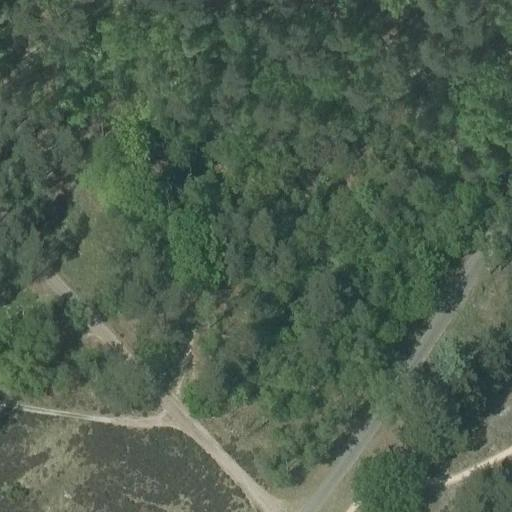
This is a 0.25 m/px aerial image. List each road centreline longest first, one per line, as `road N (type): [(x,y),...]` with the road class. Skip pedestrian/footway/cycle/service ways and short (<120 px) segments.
road 1 (track): [(306,511),(369,430),(511,204)]
road 2 (track): [(0,229),(173,413)]
road 3 (track): [(173,413),(120,421),(0,403)]
road 4 (track): [(266,511),(173,413)]
